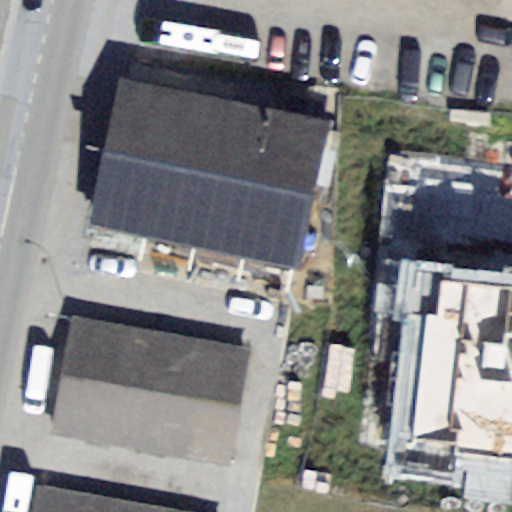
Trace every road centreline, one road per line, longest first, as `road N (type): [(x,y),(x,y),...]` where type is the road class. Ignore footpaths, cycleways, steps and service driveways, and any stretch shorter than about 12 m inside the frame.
road 1 (unknown): [(292,0),(372,18),(415,41),(449,72),(463,113),(511,147)]
road 2 (secondary): [(49,0),(0,228)]
